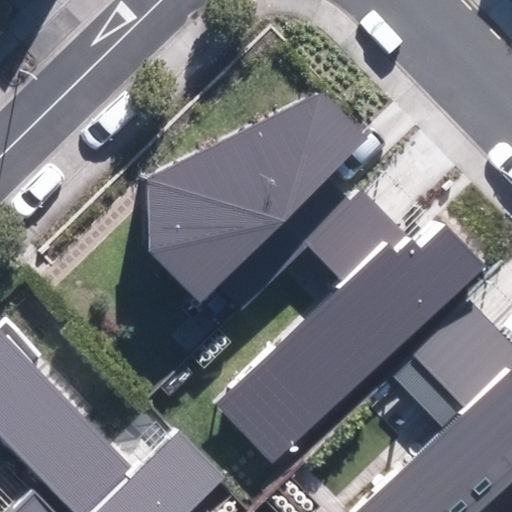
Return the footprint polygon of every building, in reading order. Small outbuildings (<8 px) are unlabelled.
[(211,387),(268,447),(477,252),(429,201),(402,226),(362,184),(349,195),(320,165),(359,128),(315,78),(142,168),(135,224),(190,283),(206,268),(234,297),(279,255),(313,291),(211,387)] [(457,511),(511,459),(511,352),(456,295),(380,369),(436,426),(347,511),(457,511)] [(107,449),(80,421),(93,409),(6,317),(0,322),(0,444),(64,511),(180,511),(219,476),(172,427),(163,435),(144,415),(107,449)] [(48,511),(2,461),(0,463),(0,511),(48,511)] [(511,511),(511,488),(481,511),(511,511)]
